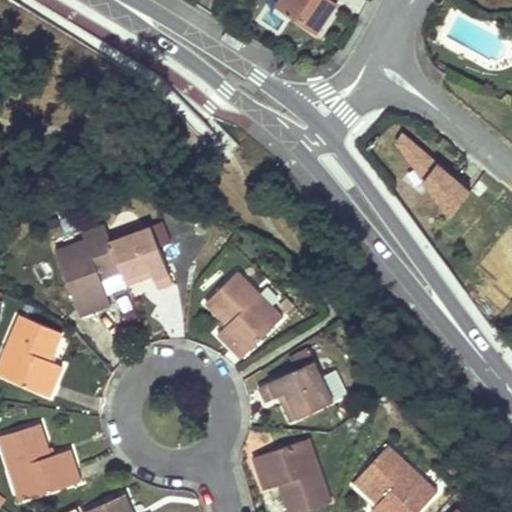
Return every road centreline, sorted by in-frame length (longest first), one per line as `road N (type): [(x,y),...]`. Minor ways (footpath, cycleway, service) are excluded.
road 1 (secondary): [(303,135),(511,389)]
road 2 (residential): [(210,374),(178,361),(149,367),(130,384),(121,419),(130,443),(155,463),(182,466),(211,452)]
road 3 (secondary): [(114,0),(212,60),(303,135)]
road 4 (residential): [(368,60),(511,168)]
